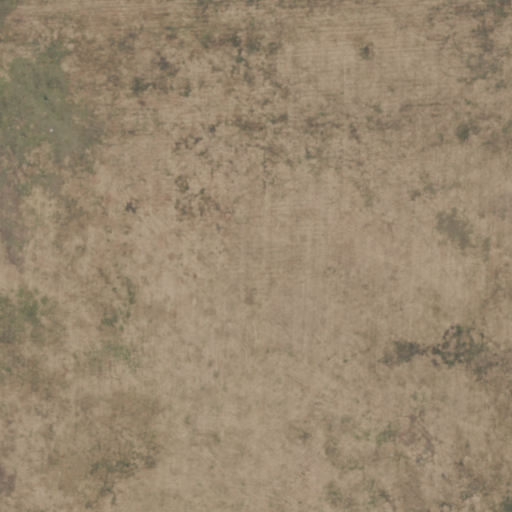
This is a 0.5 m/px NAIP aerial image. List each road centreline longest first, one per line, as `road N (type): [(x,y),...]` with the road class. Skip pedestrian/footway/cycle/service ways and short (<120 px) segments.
road 1 (residential): [(487,0),(487,511)]
road 2 (residential): [(116,0),(116,511)]
